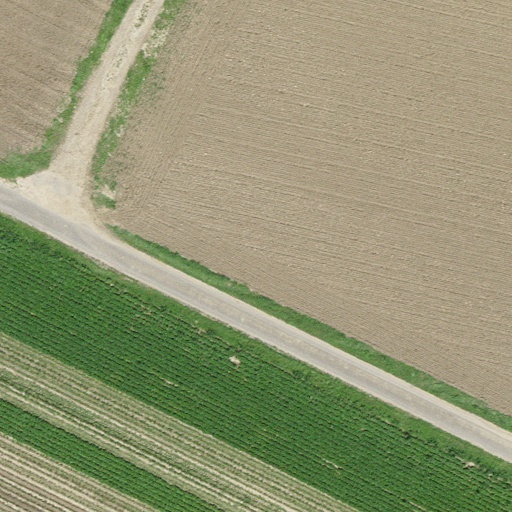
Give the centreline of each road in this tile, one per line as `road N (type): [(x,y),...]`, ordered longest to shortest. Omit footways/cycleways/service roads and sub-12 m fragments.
road 1 (track): [(511,443),(0,188)]
road 2 (track): [(43,210),(150,0)]
